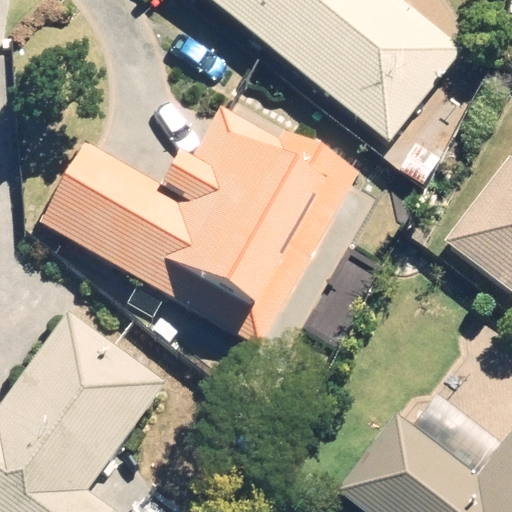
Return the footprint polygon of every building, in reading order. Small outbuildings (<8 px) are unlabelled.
[(167,0),(381,161),(454,63),(370,0),(167,0)] [(79,156),(32,239),(256,366),(355,192),(222,117),(191,173),(169,161),(150,195),(79,156)] [(511,179),(499,169),(430,255),(509,319),(511,315),(511,179)] [(0,511),(98,511),(82,500),(153,400),(58,332),(0,414),(0,511)] [(389,427),(328,507),(334,511),(511,511),(511,434),(470,489),(389,427)]
